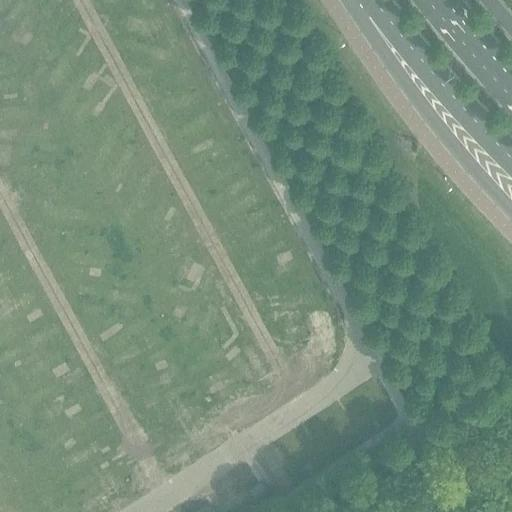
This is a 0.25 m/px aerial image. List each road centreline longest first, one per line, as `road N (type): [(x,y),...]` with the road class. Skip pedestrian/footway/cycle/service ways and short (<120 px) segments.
road 1 (tertiary): [(380,10),(421,108),(511,211)]
road 2 (primary): [(380,10),(511,160)]
road 3 (primary): [(511,99),(425,0)]
